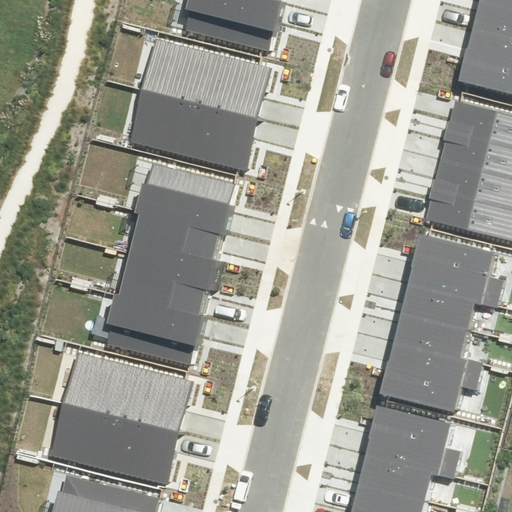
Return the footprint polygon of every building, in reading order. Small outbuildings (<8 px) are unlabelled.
[(185,33),(275,53),(287,3),(273,0),(187,0),(185,11),(190,12),(185,33)] [(511,0),(478,0),(478,1),(511,9),(511,0)] [(472,29),(511,38),(511,9),(478,1),(472,29)] [(459,81),(511,94),(511,38),(472,29),(459,81)] [(139,89),(257,116),(269,66),(151,38),(139,89)] [(127,142),(245,169),(257,116),(139,89),(127,142)] [(448,131),(511,146),(511,114),(455,100),(448,131)] [(440,160),(511,178),(511,146),(448,131),(440,160)] [(433,190),(511,209),(511,178),(440,160),(433,190)] [(139,214),(226,236),(240,185),(153,163),(147,185),(142,183),(135,212),(139,214)] [(425,220),(511,241),(511,209),(433,190),(425,220)] [(130,251),(220,274),(223,261),(220,260),(226,236),(139,214),(130,251)] [(406,286),(477,303),(498,307),(505,280),(494,278),(499,253),(419,234),(406,286)] [(119,295),(208,316),(220,274),(130,251),(119,295)] [(400,313),(471,330),(477,303),(406,286),(400,313)] [(106,346),(197,366),(208,316),(119,295),(113,294),(107,323),(111,325),(106,346)] [(394,340),(464,357),(471,330),(400,313),(394,340)] [(381,393),(454,411),(461,385),(478,389),(485,362),(464,357),(394,340),(381,393)] [(63,403),(181,430),(193,380),(75,352),(63,403)] [(51,456),(169,484),(181,430),(63,403),(51,456)] [(364,458),(435,475),(455,479),(462,452),(451,449),(457,424),(376,406),(364,458)] [(357,485),(428,502),(435,475),(364,458),(357,485)] [(160,511),(164,499),(66,474),(62,492),(58,491),(52,511),(160,511)] [(350,511),(425,511),(428,502),(357,485),(350,511)]
